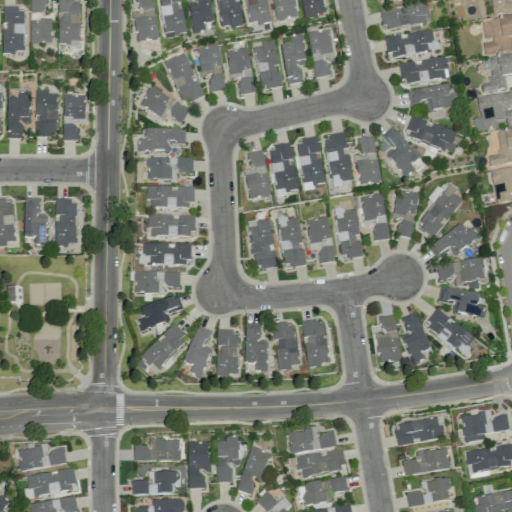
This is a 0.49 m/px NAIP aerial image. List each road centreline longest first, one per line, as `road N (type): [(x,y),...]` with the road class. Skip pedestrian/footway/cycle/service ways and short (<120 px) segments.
road 1 (residential): [(510,378),(325,403),(102,409)]
road 2 (tertiary): [(102,409),(108,0)]
road 3 (residential): [(346,290),(379,511)]
road 4 (residential): [(225,293),(270,298),(399,278)]
road 5 (residential): [(218,129),(225,293)]
road 6 (residential): [(365,95),(218,129)]
